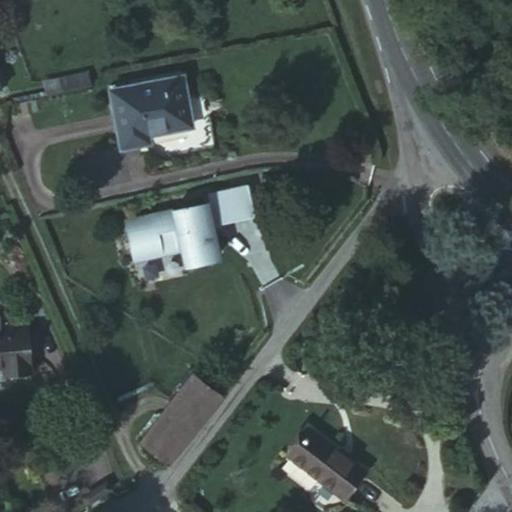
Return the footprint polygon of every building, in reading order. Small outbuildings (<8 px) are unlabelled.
[(202,100),(192,53),(118,69),(130,124),(158,118),(157,110),(202,100)] [(42,80),(46,95),(90,85),(87,70),(42,80)] [(192,191),(141,202),(143,212),(117,217),(124,249),(172,239),(176,257),(204,251),(197,216),(245,206),(239,173),(200,181),(202,194),(193,195),(192,191)] [(141,202),(115,207),(117,217),(143,212),(141,202)] [(36,363),(32,319),(0,322),(0,358),(13,358),(12,366),(36,363)] [(151,459),(154,460),(208,395),(182,374),(128,440),(151,459)] [(363,485),(391,456),(376,442),(370,449),(332,414),(309,439),(363,485)]
